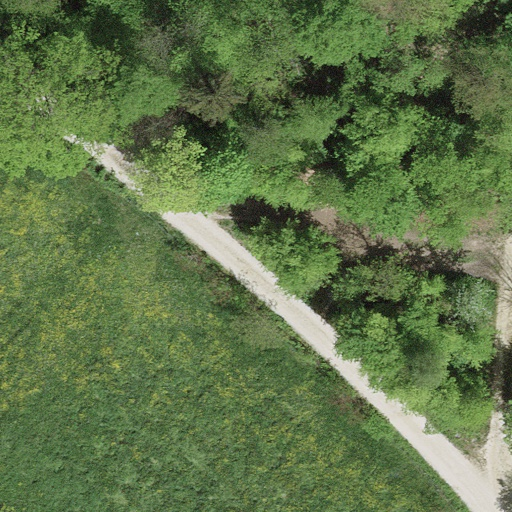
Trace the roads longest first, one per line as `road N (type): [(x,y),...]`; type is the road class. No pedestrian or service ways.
road 1 (track): [(503,280),(229,208),(171,203)]
road 2 (track): [(494,511),(503,280)]
